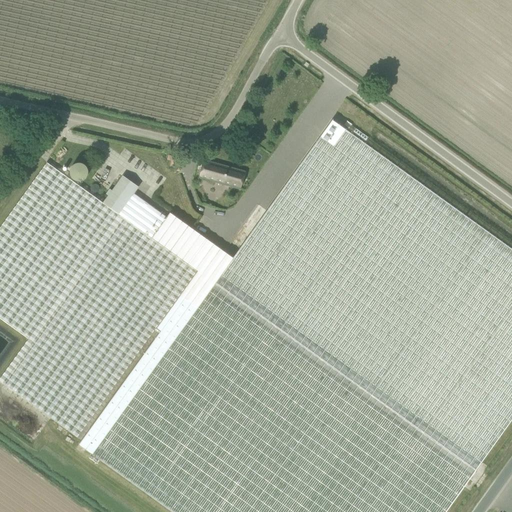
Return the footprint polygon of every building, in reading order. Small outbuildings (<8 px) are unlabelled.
[(232,258),(215,282),(476,470),(511,418),(511,249),(332,120),(232,258)] [(179,171),(183,159),(174,157),(171,169),(179,171)] [(199,178),(240,189),(245,172),(203,160),(199,178)] [(166,217),(133,193),(138,187),(123,176),(103,203),(47,162),(0,227),(0,318),(28,339),(0,377),(0,381),(77,437),(196,271),(188,265),(152,238),(166,217)] [(166,217),(152,238),(188,265),(206,239),(169,213),(166,217)] [(196,271),(197,271),(157,328),(160,331),(79,444),(172,511),(445,511),(476,470),(215,282),(232,258),(206,239),(188,265),(196,271)]
